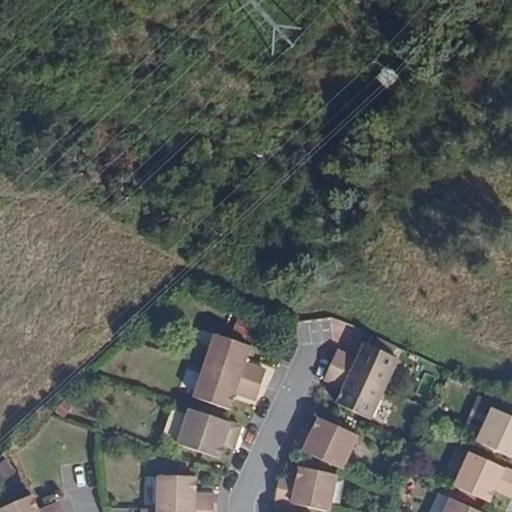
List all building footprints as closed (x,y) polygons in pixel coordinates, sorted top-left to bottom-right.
[(250,347),(216,335),(205,367),(260,385),(263,377),(265,370),(245,364),(250,347)] [(336,357),(332,366),(385,390),(397,362),(364,347),(358,360),(338,352),(336,357)] [(385,390),(332,366),(328,373),(325,380),(345,389),(338,402),(372,418),(385,390)] [(260,385),(205,367),(195,398),(229,410),(235,393),(255,400),(258,393),(260,385)] [(478,443),(511,458),(511,417),(493,409),(478,443)] [(240,432),(241,427),(190,410),(179,445),(219,459),(224,444),(227,437),(237,441),(240,432)] [(311,438),(301,433),(298,440),(294,448),(343,470),(358,437),(319,419),(314,432),(311,438)] [(314,432),(304,427),(301,433),(311,438),(314,432)] [(237,441),(227,437),(224,444),(234,447),(237,441)] [(511,472),(471,454),(455,487),(490,503),(496,490),(498,484),(511,490),(511,472)] [(277,493),(275,501),(327,511),(329,511),(338,476),(301,468),(298,482),(296,489),(279,485),(277,493)] [(213,511),(216,511),(217,500),(217,496),(196,495),(197,477),(160,476),(159,510),(213,511)] [(298,482),(280,478),(279,485),(296,489),(298,482)] [(511,496),(511,490),(498,484),(496,490),(511,498),(511,496)] [(0,511),(62,511),(59,504),(40,511),(38,511),(32,496),(0,510),(0,511)] [(445,511),(479,511),(452,500),(445,511)]
